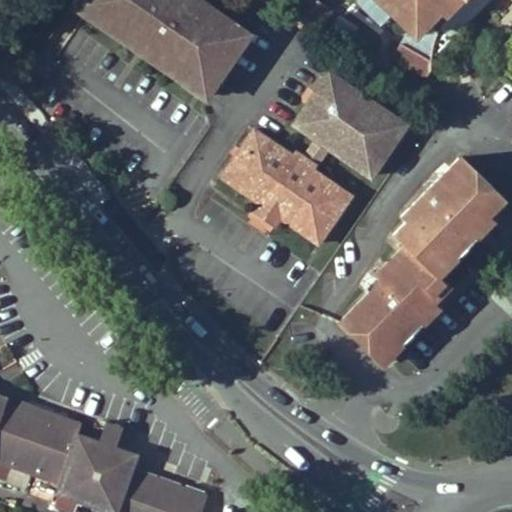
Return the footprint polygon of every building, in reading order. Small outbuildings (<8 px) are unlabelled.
[(168,68),(204,94),(247,31),(202,0),(200,0),(198,5),(190,0),(72,0),(71,2),(105,25),(116,17),(136,37),(140,33),(157,45),(154,50),(175,58),(168,68)] [(296,0),(286,16),(313,35),(335,0),(296,0)] [(511,0),(381,0),(410,28),(431,48),(435,37),(441,28),(447,18),(451,14),(460,5),(465,0),(511,0)] [(116,17),(105,25),(168,68),(175,58),(154,50),(157,45),(140,33),(136,37),(116,17)] [(431,48),(410,28),(398,55),(431,71),(431,48)] [(253,129),(220,176),(258,201),(260,203),(264,198),(282,211),(279,215),(281,217),(317,242),(350,195),(312,169),(328,144),(371,174),(404,123),(329,71),(294,122),(317,137),(303,157),(295,151),(291,156),(253,129)] [(468,230),(481,217),(477,212),(497,192),(461,156),(402,215),(407,220),(395,232),(405,244),(364,285),(368,291),(340,319),(375,355),(395,336),(401,342),(422,321),(416,315),(427,303),(422,298),(441,279),(436,274),(430,268),(451,248),(456,253),(474,236),(468,230)] [(477,212),(481,217),(485,213),(501,196),(497,192),(477,212)] [(260,203),(258,201),(251,211),(274,227),(281,217),(279,215),(282,211),(264,198),(260,203)] [(485,213),(481,217),(468,230),(474,236),(490,219),(485,213)] [(451,248),(430,268),(436,274),(456,253),(451,248)] [(422,298),(427,303),(431,299),(446,284),(441,279),(422,298)] [(422,321),(437,306),(431,299),(427,303),(416,315),(422,321)] [(382,361),(401,342),(395,336),(375,355),(382,361)] [(139,453),(115,445),(100,440),(79,432),(77,435),(3,408),(8,396),(0,393),(0,479),(25,488),(31,473),(59,484),(56,493),(108,511),(201,511),(208,495),(133,468),(139,453)] [(3,408),(77,435),(79,432),(82,422),(8,396),(3,408)] [(107,421),(100,440),(115,445),(122,426),(107,421)]
